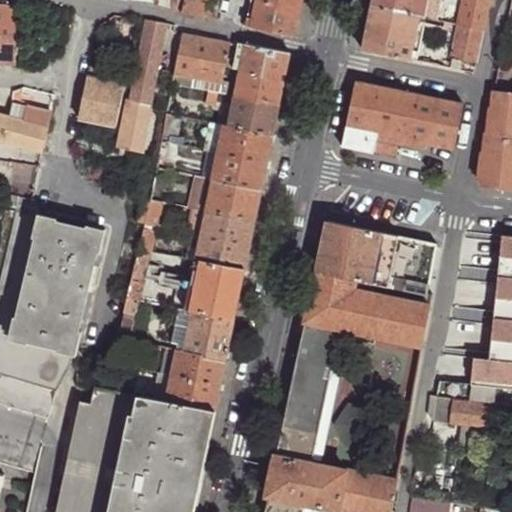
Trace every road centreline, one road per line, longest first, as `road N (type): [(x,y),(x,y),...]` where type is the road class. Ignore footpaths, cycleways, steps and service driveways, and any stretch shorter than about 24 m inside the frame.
road 1 (tertiary): [(303,168),(229,511)]
road 2 (residential): [(326,54),(151,10),(60,0)]
road 3 (unclassified): [(303,168),(462,200)]
road 4 (residential): [(483,87),(326,54)]
